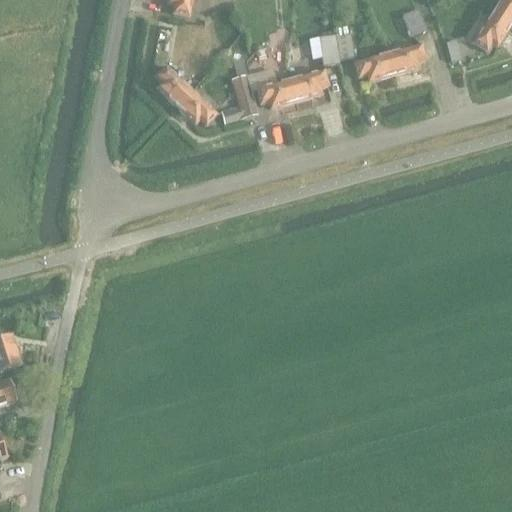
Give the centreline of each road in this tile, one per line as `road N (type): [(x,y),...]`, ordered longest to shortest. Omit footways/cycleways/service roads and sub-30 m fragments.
road 1 (unclassified): [(174,199),(511,109)]
road 2 (unclassified): [(30,511),(98,207)]
road 3 (unclassified): [(98,207),(99,133),(123,0)]
